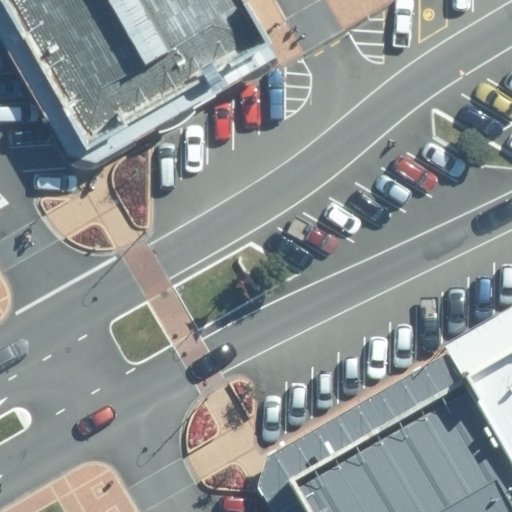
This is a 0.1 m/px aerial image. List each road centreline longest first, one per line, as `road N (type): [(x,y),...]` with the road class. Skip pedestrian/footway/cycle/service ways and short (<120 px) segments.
road 1 (tertiary): [(73,315),(511,40)]
road 2 (tertiary): [(511,214),(288,318),(124,409)]
road 3 (residential): [(0,188),(73,315)]
road 4 (tertiary): [(124,409),(0,481)]
